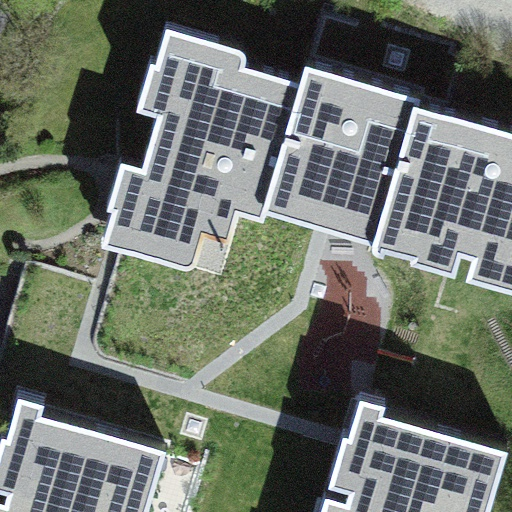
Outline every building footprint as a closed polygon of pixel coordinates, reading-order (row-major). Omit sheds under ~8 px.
[(219,37),(215,51),(178,40),(123,225),(160,236),(156,250),(183,258),(185,259),(187,259),(191,258),(193,256),(194,255),(203,225),(228,233),(237,203),(261,211),(270,180),(301,77),(242,60),(244,54),(244,51),(243,47),(241,45),(239,43),(219,37)] [(417,91),(307,58),(301,77),(270,180),(381,213),(415,97),(417,91)] [(379,219),(511,259),(511,125),(415,97),(381,213),(379,219)] [(33,404),(0,511),(142,511),(164,443),(33,404)] [(373,404),(341,511),(483,511),(504,443),(373,404)]
